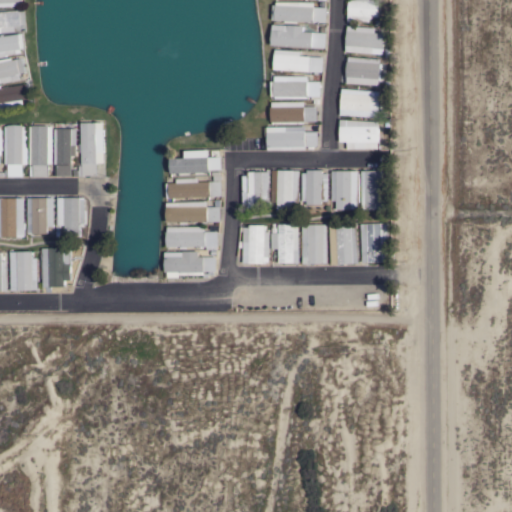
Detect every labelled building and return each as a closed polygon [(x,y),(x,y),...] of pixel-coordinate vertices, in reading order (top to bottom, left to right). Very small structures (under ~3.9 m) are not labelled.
[(277,0),(307,1),(310,1),(314,1),(314,3),(314,7),(327,8),(326,23),(313,22),(313,23),(309,23),(309,22),(305,22),(305,23),(300,23),(300,21),(298,21),(298,23),(285,22),(285,21),(273,20),(273,16),(276,16),(277,0)] [(379,0),(379,17),(374,16),(373,22),(348,21),(349,0),(379,0)] [(0,33),(0,11),(15,10),(15,8),(19,7),(19,10),(24,10),(26,25),(22,25),(22,26),(15,26),(16,32),(0,33)] [(273,45),(274,24),(289,25),(304,26),(303,32),(326,33),(325,48),(273,45)] [(376,28),(375,33),(386,33),(384,54),(346,51),(346,44),(346,31),(347,31),(348,26),(376,28)] [(6,55),(6,56),(0,57),(0,36),(1,36),(1,35),(4,34),(4,36),(23,33),(25,48),(21,49),(22,52),(6,55)] [(301,51),(301,56),(323,57),(323,72),(319,72),(319,74),(314,74),(314,72),(275,69),(276,49),(301,51)] [(0,59),(12,57),(12,60),(22,58),(25,73),(20,74),(21,79),(0,82),(0,59)] [(381,59),(381,64),(382,64),(380,79),(379,86),(347,83),(347,75),(346,75),(346,69),(347,69),(348,68),(346,68),(347,62),(347,63),(347,61),(348,61),(348,57),(381,59)] [(308,76),(308,81),(320,81),(320,99),(320,103),(314,103),(314,99),(312,99),(312,96),(308,96),(308,98),(275,99),(275,96),(272,96),(272,81),(276,81),(276,76),(308,76)] [(0,85),(1,85),(2,88),(25,84),(25,82),(27,82),(29,98),(23,99),(24,105),(4,108),(4,103),(0,103),(0,85)] [(380,91),(380,96),(379,111),(378,118),(340,115),(342,89),(380,91)] [(305,102),(305,106),(317,106),(317,121),(305,121),(305,124),(273,124),(273,122),(271,122),(271,107),(272,107),(272,102),(305,102)] [(340,119),(378,122),(379,129),(380,129),(380,133),(378,133),(379,148),(348,149),(348,141),(341,142),(340,119)] [(104,123),(105,163),(97,163),(98,176),(74,176),(74,171),(79,170),(79,166),(83,166),(82,152),(80,152),(80,144),(82,144),(82,141),(81,141),(80,137),(82,137),(82,131),(81,131),(81,127),(82,127),(82,123),(104,123)] [(28,164),(23,164),(23,177),(8,177),(8,176),(5,176),(5,166),(8,166),(8,164),(5,164),(5,127),(8,127),(8,125),(23,125),(23,127),(28,127),(28,164)] [(267,136),(265,136),(265,127),(268,127),(268,125),(276,125),(276,127),(305,126),(305,131),(318,131),(318,145),(317,146),(306,146),(306,149),(268,150),(267,136)] [(49,126),(49,127),(53,127),(53,153),(52,153),(52,164),(48,164),(48,177),(33,177),(33,176),(30,176),(30,165),(32,165),(32,144),(30,144),(30,135),(32,135),(32,126),(49,126)] [(72,145),(77,145),(77,156),(73,156),(73,157),(74,157),(74,161),(72,161),(72,164),(57,164),(58,129),(72,129),(72,145)] [(181,158),(181,151),(209,150),(210,157),(222,156),(223,173),(221,173),(221,175),(222,175),(222,180),(214,181),(214,175),(213,175),(213,173),(171,175),(171,158),(181,158)] [(73,165),(73,176),(57,176),(55,176),(55,168),(57,168),(57,165),(73,165)] [(300,171),(299,202),(293,202),(293,212),(278,211),(279,170),(300,171)] [(323,170),(323,173),(329,173),(329,201),(323,201),(323,205),(307,204),(307,201),(302,201),(303,173),(307,173),(308,170),(323,170)] [(360,171),(359,209),(352,209),(352,210),(337,210),(337,201),(332,201),(332,171),(360,171)] [(389,171),(389,208),(382,208),(382,209),(362,209),(362,171),(389,171)] [(270,204),(264,204),(264,207),(248,207),(248,204),(243,204),(243,175),(248,175),(248,172),(270,172),(270,204)] [(199,178),(199,182),(221,181),(222,196),(171,199),(171,198),(167,198),(167,184),(177,183),(177,179),(199,178)] [(54,230),(48,230),(48,234),(28,234),(28,197),(54,198),(54,230)] [(85,227),(80,227),(80,237),(66,237),(66,226),(57,226),(57,197),(85,198),(85,227)] [(24,237),(0,237),(0,198),(24,198),(24,237)] [(208,202),(208,207),(220,207),(221,221),(219,221),(219,225),(215,225),(215,222),(189,222),(189,224),(181,224),(181,222),(166,222),(166,208),(168,208),(167,203),(208,202)] [(330,225),(357,223),(359,263),(332,265),(330,225)] [(361,225),(387,223),(389,261),(363,262),(361,225)] [(272,228),(278,228),(278,233),(279,233),(279,224),(294,224),(294,225),(299,225),(299,250),(300,250),(300,263),(272,263),(272,228)] [(244,227),(250,227),(250,225),(265,225),(265,232),(269,232),(269,262),(264,262),(264,264),(243,263),(244,227)] [(303,225),(327,225),(328,263),(303,264),(303,225)] [(206,227),(206,232),(218,232),(218,246),(217,246),(217,250),(206,250),(206,247),(188,247),(188,249),(181,249),(181,247),(167,247),(167,232),(168,232),(168,227),(206,227)] [(43,259),(41,259),(41,254),(42,254),(42,248),(71,248),(72,280),(65,280),(65,287),(43,287),(43,259)] [(10,252),(33,251),(33,258),(37,258),(39,290),(11,291),(10,252)] [(184,252),(184,251),(199,251),(199,257),(216,257),(216,271),(214,271),(214,276),(209,276),(209,277),(204,277),(204,275),(198,275),(198,277),(194,277),(194,275),(180,275),(180,272),(177,272),(177,278),(166,278),(166,272),(166,271),(164,271),(164,258),(165,258),(165,252),(184,252)]
